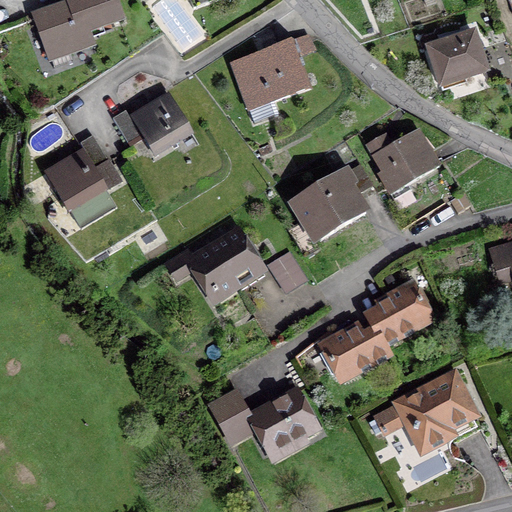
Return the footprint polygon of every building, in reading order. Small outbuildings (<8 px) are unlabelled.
[(93,37),(126,25),(116,0),(64,0),(66,3),(29,16),(47,66),(97,48),(93,37)] [(477,33),(427,48),(443,99),(492,84),(477,33)] [(247,111),(311,89),(294,42),(231,64),(247,111)] [(149,153),(190,129),(167,91),(126,116),(149,153)] [(394,197),(442,168),(420,131),(372,159),(394,197)] [(68,220),(123,186),(95,143),(40,177),(68,220)] [(314,249),(370,215),(345,173),(288,207),(314,249)] [(213,311),(268,276),(237,228),(182,262),(213,311)] [(511,243),(488,251),(498,290),(511,285),(511,243)] [(384,352),(435,324),(415,286),(364,314),(367,320),(319,346),(340,385),(388,359),(384,352)] [(420,461),(483,429),(455,375),(393,406),(420,461)] [(272,470),(327,439),(300,393),(254,420),(238,393),(211,409),(235,450),(254,439),(272,470)]
